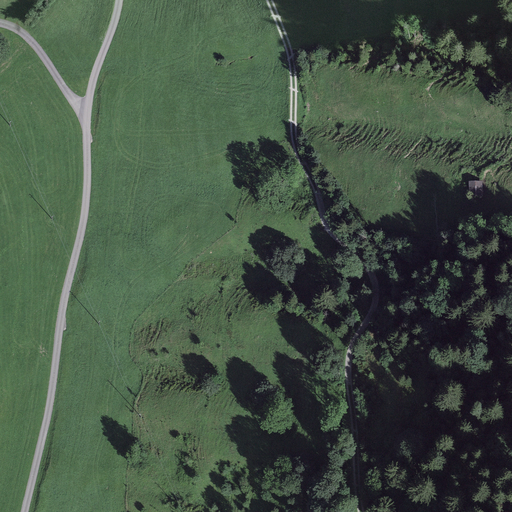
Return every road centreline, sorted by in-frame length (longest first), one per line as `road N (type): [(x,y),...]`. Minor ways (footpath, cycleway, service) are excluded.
road 1 (track): [(361,511),(348,367),(376,289),(367,266),(324,220),(299,157),(292,63),(269,0)]
road 2 (track): [(119,0),(89,95),(86,208),(25,511)]
